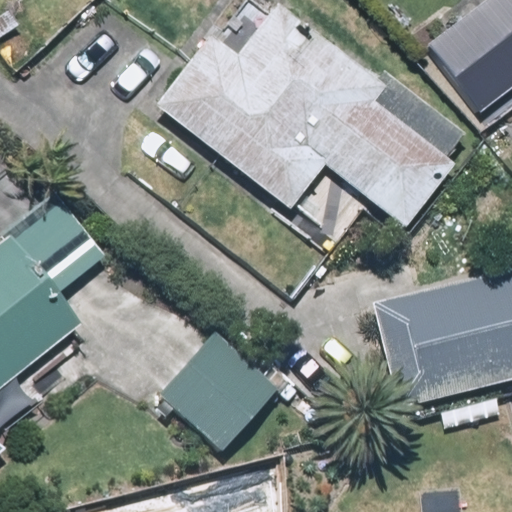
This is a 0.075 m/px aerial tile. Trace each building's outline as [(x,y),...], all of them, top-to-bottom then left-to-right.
[(378,92),(267,4),(227,54),(209,39),(147,118),(278,222),(314,176),(392,238),(445,170),(436,163),(454,140),(384,85),(378,92)] [(491,22),(479,7),(423,55),(479,120),(511,92),(511,10),(509,7),(491,22)] [(96,264),(46,202),(0,239),(0,386),(75,326),(53,299),(96,264)] [(511,387),(511,270),(365,304),(390,416),(511,387)] [(274,394),(207,335),(148,401),(215,460),(274,394)]
